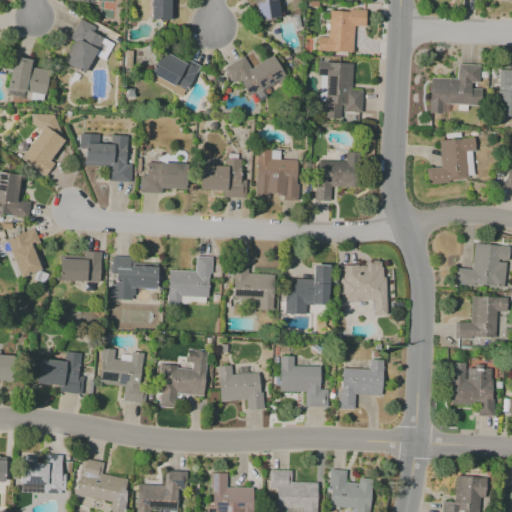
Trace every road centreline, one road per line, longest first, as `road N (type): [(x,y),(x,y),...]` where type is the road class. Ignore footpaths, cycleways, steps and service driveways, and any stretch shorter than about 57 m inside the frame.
road 1 (residential): [(511,450),(242,443),(0,422)]
road 2 (residential): [(398,31),(391,191),(418,265),(422,304),(403,511)]
road 3 (residential): [(402,227),(235,228),(106,221),(69,210)]
